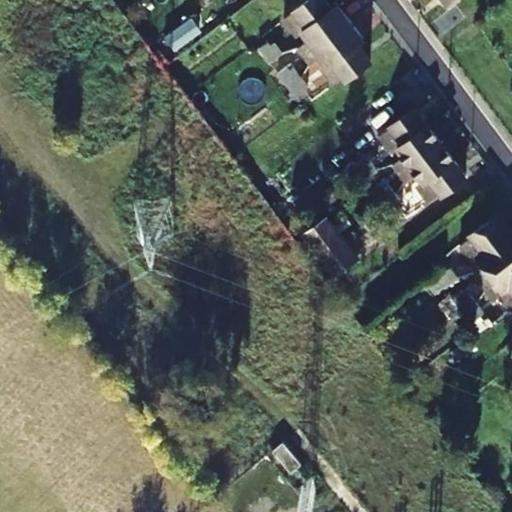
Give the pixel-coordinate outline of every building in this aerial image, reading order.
[(298,36),(303,33),(311,42),(329,29),(321,19),(334,10),(326,0),(313,0),(302,8),(301,8),(298,11),(287,20),(298,36)] [(433,0),(441,10),(454,0),(433,0)] [(309,65),(321,56),(322,57),(340,43),(348,53),(359,44),(364,40),(339,6),(334,10),(321,19),(329,29),(311,42),(310,43),(298,52),(309,65)] [(349,78),(372,61),(359,44),(348,53),(340,43),(322,57),(329,66),(323,71),(336,87),(347,78),(349,78)] [(280,60),(272,49),(270,50),(266,46),(256,53),(268,69),(280,60)] [(282,58),(275,47),(272,49),(280,60),(282,58)] [(296,82),(299,80),(293,72),(288,75),(286,72),(276,80),(296,106),(306,99),(303,95),(305,93),(296,82)] [(305,93),(308,92),(299,80),(296,82),(305,93)] [(392,154),(397,150),(404,158),(419,146),(413,139),(429,127),(416,110),(379,138),(392,154)] [(438,171),(454,160),(429,127),(413,139),(419,146),(404,158),(400,161),(390,168),(403,184),(416,174),(431,164),(438,171)] [(442,197),(467,178),(454,160),(438,171),(431,164),(416,174),(422,182),(415,187),(429,203),(440,195),(442,197)] [(365,166),(362,162),(359,165),(369,178),(376,172),(369,163),(365,166)] [(369,178),(359,165),(352,170),(363,184),(369,178)] [(387,202),(394,196),(387,187),(383,191),(381,188),(372,196),(392,222),(398,217),(387,202)] [(398,212),(403,208),(394,196),(387,202),(398,217),(392,222),(393,223),(402,217),(398,212)] [(494,246),(510,235),(496,217),(461,245),(474,261),(478,258),(485,266),(500,254),(494,246)] [(356,260),(350,252),(326,220),(307,235),(331,267),(337,275),(356,260)] [(511,237),(510,235),(494,246),(500,254),(485,266),(483,267),(472,275),(484,291),(492,285),(496,282),(511,270),(511,237)] [(450,287),(458,280),(451,270),(448,273),(444,269),(434,277),(436,280),(442,276),(450,287)] [(499,295),(511,311),(511,310),(511,270),(496,282),(503,291),(499,295)] [(436,280),(445,291),(450,287),(442,276),(436,280)] [(477,304),(469,295),(465,298),(462,294),(453,302),(474,329),(480,325),(469,310),(477,304)] [(469,310),(480,325),(483,322),(479,318),(484,313),(477,304),(469,310)] [(301,462),(283,441),(272,450),(290,471),(301,462)]
